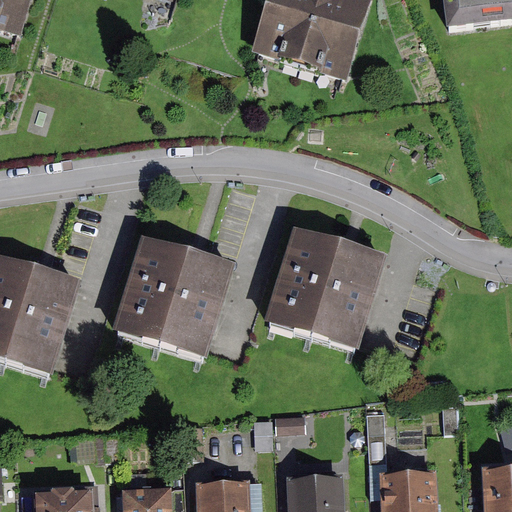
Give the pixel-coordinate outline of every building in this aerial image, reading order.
[(0,0),(0,42),(21,49),(36,0),(0,0)] [(143,0),(180,11),(183,0),(143,0)] [(270,0),(252,61),(347,91),(374,4),(361,0),(270,0)] [(511,0),(441,0),(448,43),(511,34),(511,0)] [(348,255),(296,239),(268,332),(357,358),(384,266),(348,255)] [(196,264),(144,248),(115,339),(208,368),(237,277),(196,264)] [(43,278),(0,265),(0,360),(58,378),(85,291),(79,289),(57,282),(43,278)] [(443,414),(445,441),(458,440),(457,413),(443,414)] [(511,457),(511,428),(500,432),(507,459),(511,457)] [(484,511),(511,511),(511,480),(483,482),(484,511)] [(381,511),(438,511),(437,484),(381,486),(381,511)] [(288,511),(344,511),(344,492),(288,495),(288,511)] [(199,496),(199,511),(248,511),(248,493),(199,496)] [(33,511),(95,511),(95,500),(33,502),(33,511)] [(123,505),(123,511),(172,511),(172,502),(123,505)]
